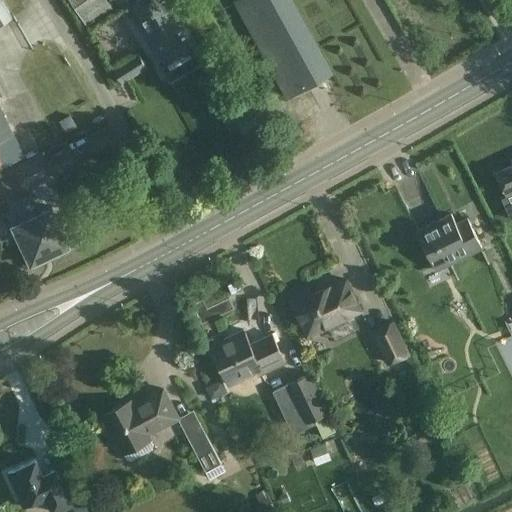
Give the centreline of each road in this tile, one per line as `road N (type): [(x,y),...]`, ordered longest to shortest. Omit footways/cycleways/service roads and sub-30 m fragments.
road 1 (secondary): [(179,248),(511,65)]
road 2 (residential): [(179,248),(38,0)]
road 3 (secondary): [(0,342),(179,248)]
